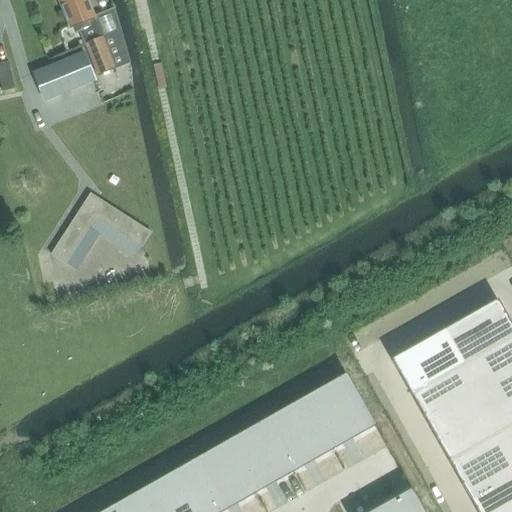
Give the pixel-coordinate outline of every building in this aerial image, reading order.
[(85,0),(56,0),(68,29),(72,27),(74,33),(79,31),(84,44),(96,73),(113,66),(122,63),(111,10),(93,19),(85,0)] [(83,54),(33,73),(44,102),(95,82),(83,54)] [(0,89),(0,92),(13,89),(7,61),(0,62),(0,89)] [(131,259),(139,246),(149,232),(88,192),(49,253),(81,274),(86,266),(80,263),(86,255),(91,258),(98,248),(92,244),(97,236),(131,259)] [(511,511),(511,313),(502,295),(396,355),(484,511),(511,511)] [(102,511),(224,511),(260,492),(299,470),(337,448),(375,426),(345,374),(307,396),(269,418),(230,439),(192,461),(154,483),(116,504),(102,511)] [(379,507),(370,511),(423,511),(411,489),(379,507)]
